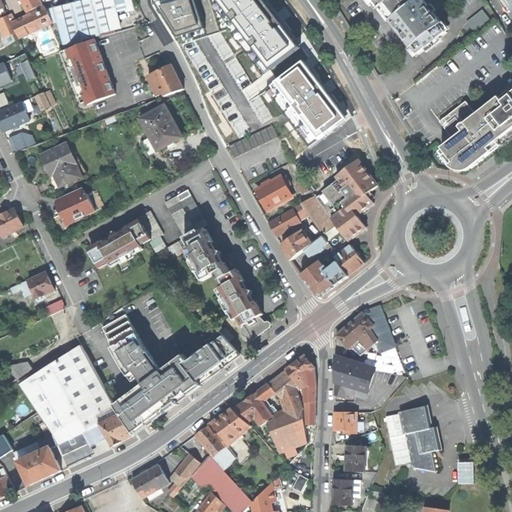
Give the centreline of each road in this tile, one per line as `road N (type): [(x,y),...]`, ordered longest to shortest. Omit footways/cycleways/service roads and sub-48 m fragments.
road 1 (residential): [(144,0),(277,257),(319,320)]
road 2 (secondary): [(13,511),(158,440),(319,320)]
road 3 (tertiary): [(430,277),(446,293),(505,511)]
road 4 (tertiary): [(511,468),(467,260)]
road 5 (residential): [(319,320),(322,511)]
road 6 (secondary): [(388,138),(307,0)]
